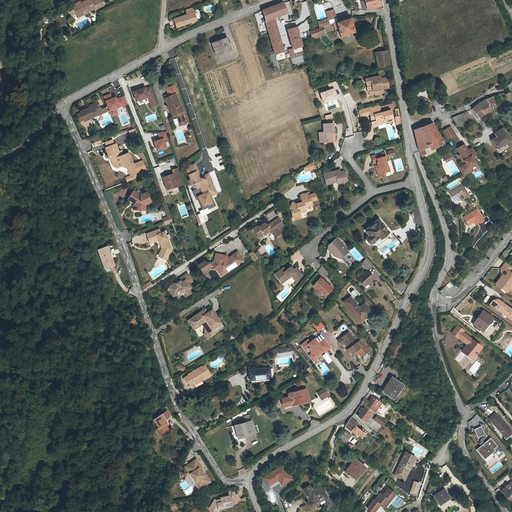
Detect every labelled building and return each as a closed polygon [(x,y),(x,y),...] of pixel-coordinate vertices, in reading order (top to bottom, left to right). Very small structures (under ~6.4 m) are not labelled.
[(99,3),(102,2),(100,0),(91,0),(90,1),(89,0),(87,0),(83,2),(82,0),(73,5),(77,13),(77,14),(82,12),(83,14),(86,12),(94,9),(94,10),(101,7),(99,3)] [(365,0),(368,10),(383,6),(381,0),(365,0)] [(282,44),(274,18),(287,12),(284,2),(263,10),(266,20),(265,21),(273,47),(282,44)] [(77,13),(73,5),(68,7),(72,15),(77,13)] [(186,9),(187,14),(174,19),(177,27),(189,23),(189,21),(197,19),(194,12),(193,7),(186,9)] [(259,31),(265,30),(262,22),(264,22),(262,11),(254,13),(259,31)] [(323,27),(330,24),(329,20),(328,18),(318,22),(320,28),(323,27)] [(339,28),(336,29),(339,35),(341,34),(341,37),(356,32),(352,18),(337,23),(339,28)] [(287,30),(292,49),(302,46),(301,41),(297,27),(287,30)] [(216,54),(231,48),(227,37),(212,43),(216,54)] [(282,44),(273,47),(275,54),(284,51),(282,44)] [(376,53),(379,68),(391,65),(388,51),(376,53)] [(368,93),(370,92),(375,91),(376,95),(382,94),(382,93),(381,90),(383,89),(389,88),(386,78),(380,79),(379,76),(365,80),(368,93)] [(157,107),(151,87),(133,92),(136,102),(148,98),(152,109),(157,107)] [(164,98),(168,107),(172,108),(175,115),(176,114),(182,112),(183,111),(175,93),(169,96),(164,98)] [(111,94),(104,96),(111,117),(118,114),(116,108),(127,104),(124,96),(117,98),(117,96),(112,98),(111,94)] [(484,114),(486,112),(492,109),(490,104),(495,101),(492,96),(490,98),(480,102),(472,109),(478,117),(484,114)] [(106,108),(102,110),(98,101),(78,110),(79,113),(83,121),(84,123),(108,112),(106,108)] [(379,104),(370,107),(371,112),(370,112),(371,114),(373,122),(372,122),(373,126),(374,127),(379,126),(378,124),(386,122),(386,123),(392,122),(394,121),(391,111),(391,110),(381,113),(380,109),(379,104)] [(329,107),(331,113),(339,111),(337,105),(329,107)] [(371,112),(370,107),(360,109),(362,116),(371,114),(370,112),(371,112)] [(467,111),(458,115),(463,123),(473,119),(467,111)] [(185,123),(182,112),(176,114),(179,124),(185,123)] [(459,126),(463,123),(458,115),(453,118),(459,126)] [(323,132),(321,132),(322,142),(333,141),(332,131),(334,131),(333,123),(323,124),(323,132)] [(433,123),(421,128),(431,145),(434,150),(445,143),(433,123)] [(419,149),(420,150),(424,149),(431,145),(421,128),(415,130),(415,132),(416,138),(419,149)] [(451,128),(444,132),(448,139),(456,135),(451,128)] [(510,139),(503,128),(494,134),(495,137),(491,140),(496,148),(510,139)] [(166,130),(158,133),(160,140),(154,142),(157,151),(167,148),(165,141),(169,140),(166,130)] [(113,139),(104,143),(112,165),(117,168),(122,166),(127,168),(130,175),(125,177),(127,183),(136,179),(137,173),(146,169),(142,159),(134,162),(130,151),(124,153),(123,149),(120,150),(117,142),(115,143),(113,139)] [(466,164),(459,168),(463,175),(463,176),(471,171),(469,168),(476,164),(472,157),(473,156),(470,150),(468,151),(465,145),(457,149),(466,164)] [(379,168),(378,168),(377,168),(379,176),(386,174),(386,173),(390,172),(389,166),(388,166),(385,153),(372,157),(374,164),(378,163),(379,165),(379,168)] [(305,171),(316,168),(314,161),(304,167),(305,171)] [(212,196),(218,194),(213,182),(211,183),(210,183),(213,182),(209,172),(204,175),(202,178),(200,178),(199,178),(197,176),(198,174),(196,170),(197,170),(194,163),(188,166),(187,169),(185,169),(189,179),(187,180),(189,185),(193,184),(195,188),(199,187),(201,191),(202,192),(203,194),(198,196),(203,209),(215,204),(212,196)] [(182,180),(177,167),(171,169),(172,173),(165,176),(165,177),(162,179),(165,188),(170,186),(170,187),(176,185),(176,182),(182,180)] [(342,180),(343,183),(347,182),(343,171),(339,172),(338,170),(322,175),(326,186),(340,181),(342,180)] [(462,186),(449,193),(455,204),(468,196),(462,186)] [(126,199),(132,205),(134,204),(135,206),(134,206),(134,212),(144,212),(144,205),(150,203),(145,194),(139,197),(133,192),(126,199)] [(293,201),(290,207),(291,208),(292,212),(297,210),(297,211),(304,209),(303,206),(311,204),(310,200),(309,195),(308,192),(300,194),(301,201),(299,201),(298,202),(296,203),(293,201)] [(465,219),(470,228),(477,224),(478,226),(484,222),(478,211),(465,219)] [(252,228),(257,235),(262,232),(263,234),(266,231),(271,232),(274,231),(276,235),(280,233),(277,228),(283,225),(278,218),(268,224),(263,223),(258,226),(257,225),(252,228)] [(369,243),(372,243),(374,241),(379,246),(389,237),(390,237),(392,235),(389,232),(378,220),(365,230),(369,236),(367,237),(367,240),(369,243)] [(162,248),(161,250),(160,253),(161,255),(166,257),(168,256),(171,250),(164,233),(160,234),(158,230),(145,235),(149,245),(158,242),(158,244),(161,243),(162,248)] [(328,248),(334,256),(338,253),(342,257),(340,258),(347,267),(351,264),(344,256),(349,252),(337,238),(329,245),(328,248)] [(113,265),(107,246),(97,249),(103,268),(113,265)] [(204,274),(211,270),(216,271),(221,277),(245,261),(238,250),(227,257),(225,256),(225,255),(214,253),(213,260),(214,261),(209,262),(207,263),(206,261),(198,264),(204,274)] [(252,252),(249,254),(254,262),(257,260),(252,252)] [(485,268),(489,262),(483,257),(479,263),(485,268)] [(507,274),(508,272),(511,268),(505,264),(501,270),(507,274)] [(372,274),(366,267),(356,275),(362,283),(372,274)] [(273,276),(280,283),(287,278),(288,279),(291,277),(295,282),(301,277),(295,269),(292,271),(290,268),(285,272),(282,269),(273,276)] [(496,285),(507,293),(509,291),(511,286),(511,274),(508,272),(507,274),(505,277),(503,275),(496,285)] [(174,295),(178,293),(178,291),(182,292),(183,292),(185,296),(190,293),(187,289),(189,287),(187,284),(191,281),(186,273),(178,279),(179,281),(175,284),(173,283),(169,286),(168,289),(170,293),(172,292),(174,295)] [(289,286),(295,282),(291,277),(288,279),(287,278),(280,283),(283,287),(287,284),(289,286)] [(312,286),(319,292),(320,291),(325,295),(326,296),(332,289),(319,278),(312,286)] [(400,280),(396,288),(404,292),(409,284),(400,280)] [(449,281),(440,291),(446,295),(453,295),(459,289),(449,281)] [(150,282),(143,287),(144,291),(152,285),(150,282)] [(344,302),(353,313),(360,308),(351,296),(344,302)] [(509,318),(511,321),(511,310),(511,309),(511,310),(505,306),(502,304),(503,303),(498,300),(493,301),(490,304),(497,310),(498,309),(499,311),(505,315),(506,314),(508,316),(509,318)] [(373,314),(365,304),(360,308),(353,313),(360,322),(364,319),(365,320),(373,314)] [(204,312),(202,310),(188,319),(189,321),(203,313),(204,312)] [(488,316),(480,310),(471,321),(479,327),(488,316)] [(217,325),(207,311),(204,313),(204,312),(203,313),(189,321),(194,328),(201,323),(203,324),(208,331),(217,325)] [(323,327),(319,321),(313,326),(318,331),(323,327)] [(354,328),(360,336),(362,334),(356,326),(354,328)] [(457,338),(458,337),(462,332),(463,330),(457,326),(452,333),(457,338)] [(346,343),(350,348),(349,349),(353,354),(361,348),(351,332),(339,340),(342,345),(346,343)] [(458,337),(463,341),(467,336),(462,332),(458,337)] [(467,336),(463,341),(468,345),(462,351),(468,356),(472,360),(482,348),(467,336)] [(332,347),(325,338),(319,343),(315,339),(311,342),(309,340),(302,345),(306,350),(309,348),(313,353),(310,355),(314,361),(319,357),(318,356),(321,353),(324,351),(325,352),(332,347)] [(448,339),(442,341),(445,349),(451,347),(448,339)] [(301,357),(291,347),(274,352),(276,358),(292,354),(297,361),(301,357)] [(201,369),(200,367),(187,375),(187,376),(184,378),(188,386),(192,383),(192,384),(199,380),(206,376),(205,376),(208,374),(204,367),(201,369)] [(269,369),(249,369),(249,379),(269,379),(269,369)] [(402,387),(391,379),(383,391),(393,398),(402,387)] [(291,397),(283,398),(285,406),(302,402),(302,404),(309,403),(305,389),(290,393),(291,397)] [(324,392),(322,390),(318,393),(322,399),(327,395),(330,393),(327,389),(324,392)] [(379,408),(382,403),(379,400),(381,396),(377,394),(375,397),(374,397),(371,402),(379,408)] [(379,408),(371,402),(365,398),(364,400),(362,403),(366,406),(373,411),(375,413),(379,408)] [(359,416),(365,421),(373,411),(366,406),(364,409),(362,408),(360,411),(361,412),(359,416)] [(171,414),(169,410),(158,416),(162,425),(160,426),(164,432),(172,427),(171,424),(169,421),(171,420),(168,416),(171,414)] [(505,436),(511,429),(502,420),(501,421),(499,419),(500,418),(494,412),(489,418),(496,425),(496,426),(505,436)] [(375,420),(383,426),(387,421),(379,415),(375,420)] [(346,426),(352,431),(356,426),(358,424),(350,418),(348,423),(346,426)] [(496,425),(489,418),(488,419),(496,426),(496,425)] [(253,422),(246,424),(237,426),(240,438),(244,437),(244,436),(251,434),(251,436),(257,435),(253,422)] [(365,434),(356,426),(352,431),(362,438),(365,434)] [(481,427),(474,430),(478,438),(485,435),(481,427)] [(352,435),(346,431),(341,437),(347,441),(352,435)] [(490,438),(476,450),(484,459),(494,451),(492,449),(497,445),(490,438)] [(494,451),(484,459),(487,463),(495,456),(494,456),(496,454),(498,458),(504,453),(497,445),(492,449),(494,451)] [(415,461),(405,455),(395,475),(405,480),(410,469),(410,470),(415,461)] [(345,472),(349,475),(350,474),(355,478),(360,472),(361,473),(366,467),(355,458),(345,472)] [(189,474),(195,486),(201,483),(202,486),(207,483),(204,477),(202,478),(198,469),(199,468),(196,461),(188,465),(191,472),(189,474)] [(283,464),(263,476),(269,486),(277,481),(282,488),(293,480),(283,464)] [(184,467),(195,489),(202,486),(201,483),(195,486),(189,474),(191,472),(188,465),(184,467)] [(305,504),(307,505),(308,505),(309,504),(310,504),(311,504),(311,503),(312,501),(312,500),(322,494),(316,481),(306,486),(305,483),(298,487),(304,498),(303,498),(303,499),(303,500),(303,501),(303,502),(304,503),(305,504)] [(411,492),(416,494),(420,483),(415,481),(411,492)] [(511,488),(508,485),(501,491),(509,500),(511,497),(511,488)] [(434,496),(439,504),(449,497),(442,486),(427,496),(429,499),(434,496)] [(380,493),(375,498),(367,507),(369,509),(372,511),(373,511),(378,507),(378,503),(380,503),(383,505),(386,501),(386,502),(389,502),(395,494),(388,488),(383,495),(380,493)] [(215,511),(217,511),(220,509),(241,502),(235,492),(222,498),(222,499),(218,500),(216,499),(210,508),(215,511)]
